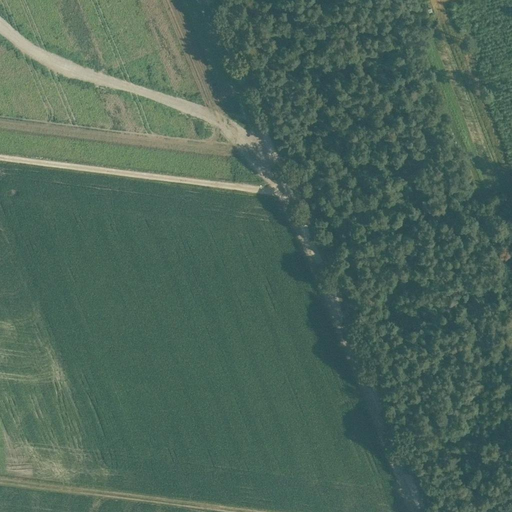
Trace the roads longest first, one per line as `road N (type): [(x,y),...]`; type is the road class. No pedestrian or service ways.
road 1 (track): [(205,0),(425,511)]
road 2 (track): [(0,157),(282,190)]
road 3 (track): [(263,511),(0,479)]
road 4 (track): [(511,177),(313,247)]
